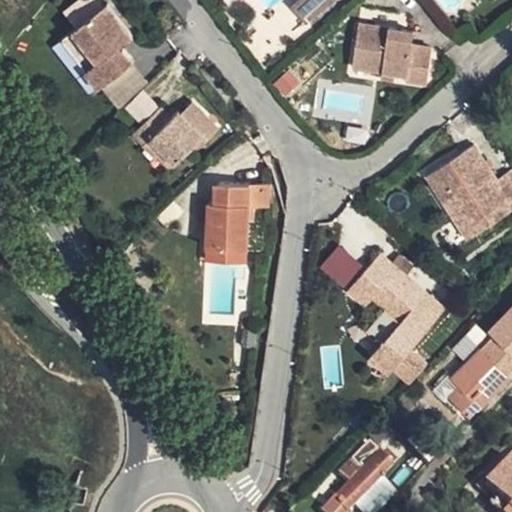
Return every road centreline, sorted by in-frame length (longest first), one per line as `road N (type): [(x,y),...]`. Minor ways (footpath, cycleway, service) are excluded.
road 1 (tertiary): [(188,474),(172,443),(155,366),(63,248),(0,148)]
road 2 (residential): [(228,506),(253,487),(264,462),(305,171)]
road 3 (tertiary): [(0,217),(34,273),(116,356),(138,391),(137,485)]
road 4 (residential): [(305,171),(336,174),(370,164),(511,40)]
road 5 (residential): [(305,171),(186,0)]
